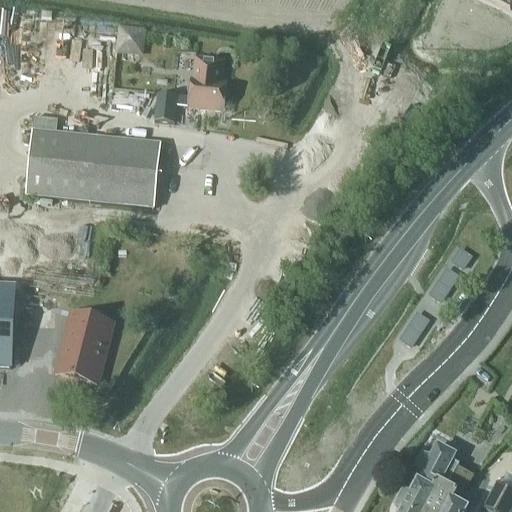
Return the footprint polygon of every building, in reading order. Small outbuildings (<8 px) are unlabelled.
[(511,0),(493,0),(511,9),(511,0)] [(120,27),(116,54),(143,58),(146,31),(120,27)] [(220,86),(223,64),(195,61),(192,83),(190,82),(188,100),(156,97),(153,124),(173,127),(175,109),(222,114),(225,87),(220,86)] [(56,137),(58,124),(34,122),(33,135),(32,135),(25,198),(153,211),(159,148),(56,137)] [(163,254),(165,244),(151,240),(149,250),(163,254)] [(444,304),(474,256),(460,248),(431,296),(444,304)] [(0,289),(0,370),(10,371),(14,291),(0,289)] [(14,307),(13,321),(50,323),(51,308),(14,307)] [(66,352),(59,378),(93,387),(101,356),(104,357),(111,329),(70,319),(62,351),(66,352)] [(435,511),(452,481),(457,471),(459,469),(451,465),(454,459),(436,450),(430,462),(422,458),(408,483),(417,487),(409,501),(402,497),(394,511),(435,511)] [(470,479),(457,471),(452,481),(435,511),(466,511),(471,504),(460,498),(470,479)] [(485,511),(509,511),(511,507),(511,494),(494,486),(482,510),(485,511)]
